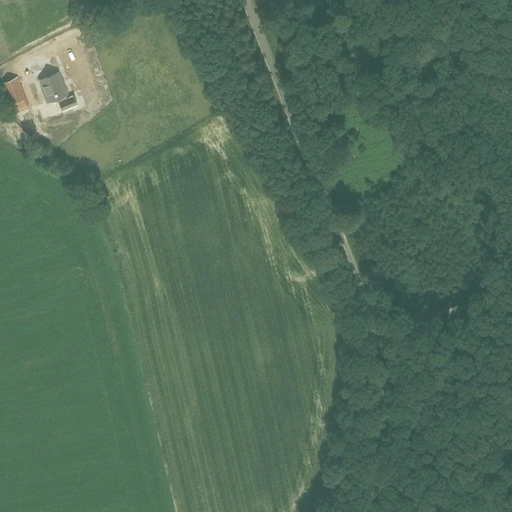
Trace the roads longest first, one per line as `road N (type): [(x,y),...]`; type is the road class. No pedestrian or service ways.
road 1 (unclassified): [(374,327),(244,0)]
road 2 (unclassified): [(373,511),(381,376),(374,327)]
road 3 (unclassified): [(511,297),(374,327)]
